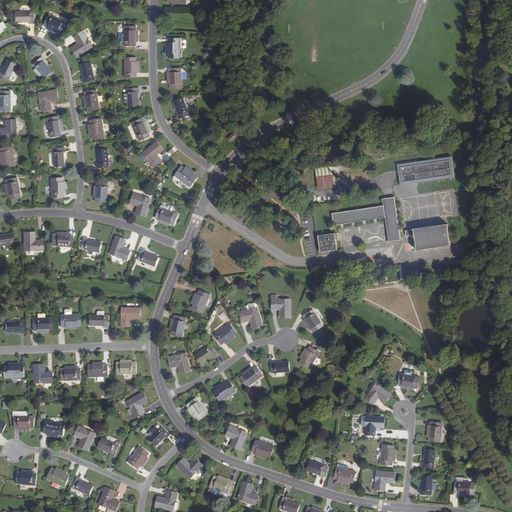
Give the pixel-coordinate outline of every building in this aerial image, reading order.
[(33,24),(33,12),(15,13),(15,23),(29,22),(29,24),(33,24)] [(49,15),(44,25),(47,26),(58,32),(62,34),(67,23),(49,15)] [(57,34),(58,32),(47,26),(46,29),(57,34)] [(136,46),(136,42),(136,30),(136,26),(125,26),(124,46),(136,46)] [(72,48),(78,57),(93,47),(87,38),(87,37),(83,31),(74,37),(79,44),(72,48)] [(181,39),(169,39),(169,42),(169,54),(169,58),(181,58),(181,39)] [(45,60),(42,57),(33,65),(45,78),(53,72),(44,61),(45,60)] [(125,78),(137,77),(137,73),(137,61),(136,58),(125,58),(125,78)] [(0,71),(0,76),(9,81),(17,65),(8,60),(1,72),(0,71)] [(83,83),(95,80),(91,62),(81,65),(84,78),(82,78),(83,83)] [(181,68),(170,69),(170,73),(170,85),(171,88),(182,88),(181,68)] [(140,92),(139,88),(128,89),(128,94),(129,103),(129,107),(139,106),(139,93),(140,92)] [(59,101),(57,90),(39,93),(41,104),(40,104),(42,112),(52,110),(51,102),(59,101)] [(85,92),(86,95),(87,107),(88,111),(100,109),(97,90),(85,92)] [(0,91),(0,110),(11,111),(11,92),(0,91)] [(177,115),(179,119),(190,115),(183,98),(173,102),(178,115),(177,115)] [(50,138),(62,136),(61,132),(60,120),(59,116),(47,118),(50,138)] [(139,141),(150,136),(149,133),(144,122),(142,118),(132,123),(139,141)] [(90,121),(90,124),(92,136),(93,140),(105,138),(102,119),(90,121)] [(0,129),(0,139),(17,138),(17,127),(16,120),(6,120),(6,128),(0,129)] [(236,136),(234,133),(228,138),(231,141),(236,136)] [(163,150),(157,142),(143,153),(149,161),(149,162),(154,168),(162,161),(157,155),(163,150)] [(1,148),(2,152),(3,164),(3,167),(15,166),(13,147),(1,148)] [(66,152),(65,148),(53,149),(55,167),(65,166),(64,152),(66,152)] [(97,168),(109,167),(108,149),(98,150),(98,163),(97,164),(97,168)] [(452,157),(397,165),(400,185),(455,177),(452,157)] [(198,177),(195,175),(185,168),(182,166),(175,176),(191,187),(198,177)] [(196,173),(186,166),(185,168),(195,175),(196,173)] [(333,174),(332,166),(315,168),(318,188),(335,186),(333,174)] [(17,178),(6,180),(7,184),(9,196),(10,199),(21,197),(17,178)] [(52,198),(64,198),(64,194),(64,182),(63,178),(52,179),(52,198)] [(97,182),(97,186),(96,198),(95,202),(107,202),(109,183),(97,182)] [(136,214),(146,217),(151,199),(141,196),(134,193),(130,203),(138,206),(136,214)] [(383,199),(384,206),(332,214),(334,225),(385,217),(389,242),(401,240),(395,197),(383,199)] [(156,218),(159,219),(170,223),(174,225),(178,214),(160,207),(156,218)] [(451,245),(448,225),(405,231),(406,237),(415,235),(417,250),(451,245)] [(34,233),(24,233),(24,251),(35,251),(43,251),(43,241),(35,241),(34,233)] [(338,250),(335,233),(318,236),(320,253),(338,250)] [(0,246),(13,244),(12,234),(0,235),(0,246)] [(72,236),(69,236),(57,235),(53,234),(52,246),(72,248),(72,236)] [(126,240),(116,236),(110,254),(120,257),(120,258),(127,260),(131,251),(123,248),(126,240)] [(88,238),(84,237),(82,249),(100,253),(102,243),(88,240),(88,238)] [(147,250),(143,249),(138,260),(155,267),(159,257),(146,252),(147,250)] [(199,291),(197,294),(193,305),(192,309),(203,313),(210,295),(199,291)] [(280,318),(291,318),(290,300),(279,300),(279,299),(272,299),(272,310),(280,310),(280,318)] [(140,319),(140,308),(122,308),(122,319),(122,326),(132,326),(132,319),(140,319)] [(252,328),(263,325),(257,308),(247,311),(239,313),(242,323),(250,320),(252,328)] [(313,310),(303,316),(305,319),(311,329),(313,333),(323,326),(313,310)] [(60,315),(61,327),(64,327),(76,326),(80,326),(79,314),(75,314),(67,315),(60,315)] [(107,328),(108,316),(103,316),(96,315),(89,315),(89,326),(103,326),(103,328),(107,328)] [(186,318),(175,315),(174,319),(171,331),(170,335),(182,337),(186,318)] [(33,331),(36,330),(48,330),(52,330),(52,318),(32,319),(33,331)] [(309,331),(311,329),(305,319),(303,320),(309,331)] [(234,336),(237,333),(226,320),(214,329),(214,336),(221,345),(224,343),(234,336)] [(20,334),(24,334),(24,321),(6,322),(6,332),(19,332),(20,334)] [(235,338),(234,336),(224,343),(226,345),(235,338)] [(217,355),(210,345),(195,355),(201,364),(213,356),(213,357),(217,355)] [(320,353),(310,346),(308,349),(301,359),(299,362),(309,369),(320,353)] [(305,348),(299,358),(301,359),(308,349),(305,348)] [(180,374),(190,371),(186,354),(175,356),(168,358),(170,368),(178,366),(180,374)] [(275,361),(270,362),(271,374),(290,371),(289,361),(276,363),(275,361)] [(137,374),(137,362),(133,362),(121,363),(117,363),(117,374),(137,374)] [(44,365),(34,365),(34,384),(46,383),(46,384),(53,383),(53,373),(45,373),(44,365)] [(109,377),(108,365),(104,365),(93,365),(89,366),(89,377),(109,377)] [(24,377),(24,366),(20,366),(9,366),(5,366),(5,378),(24,377)] [(263,376),(256,366),(253,368),(243,375),(240,378),(247,388),(263,376)] [(251,366),(242,373),(243,375),(253,368),(251,366)] [(81,380),(80,369),(77,369),(65,369),(61,369),(62,381),(81,380)] [(398,386),(401,386),(413,388),(417,389),(419,378),(412,376),(404,375),(400,374),(398,386)] [(225,381),(215,388),(217,390),(226,384),(225,381)] [(217,390),(213,392),(220,402),(236,391),(229,382),(226,384),(217,390)] [(385,403),(391,394),(376,384),(370,392),(365,398),(374,405),(378,398),(385,403)] [(148,402),(143,393),(127,402),(132,411),(132,412),(136,418),(145,413),(141,406),(148,402)] [(187,406),(189,408),(196,418),(199,421),(208,413),(196,398),(187,406)] [(194,419),(196,418),(189,408),(187,410),(194,419)] [(15,428),(18,428),(30,428),(34,428),(34,416),(15,416),(15,428)] [(384,428),(385,417),(366,416),(366,427),(365,427),(365,435),(375,436),(376,427),(384,428)] [(44,433),(47,433),(59,435),(63,436),(65,424),(46,421),(44,433)] [(429,442),(440,442),(442,423),(430,422),(430,426),(429,438),(429,442)] [(79,446),(88,451),(96,434),(86,430),(86,429),(79,426),(75,436),(82,439),(79,446)] [(231,446),(240,450),(247,433),(237,429),(230,426),(226,436),(234,439),(231,446)] [(167,438),(170,435),(162,427),(159,430),(154,435),(149,440),(156,447),(166,437),(167,438)] [(110,455),(114,457),(119,446),(103,439),(99,448),(111,454),(110,455)] [(252,451),(256,453),(267,456),(270,458),(274,446),(255,440),(252,451)] [(380,464),(392,465),(393,461),(394,450),(394,446),(382,445),(380,464)] [(129,463),(139,469),(140,466),(147,456),(149,454),(140,447),(129,463)] [(422,468),(434,468),(435,450),(425,449),(424,463),(422,463),(422,468)] [(143,468),(150,458),(147,456),(140,466),(143,468)] [(184,459),(177,466),(190,479),(203,466),(196,459),(190,464),(184,459)] [(323,478),(327,467),(310,461),(307,471),(320,475),(319,477),(323,478)] [(334,479),(338,480),(349,483),(353,484),(356,472),(337,467),(334,479)] [(65,487),(70,477),(67,475),(56,470),(52,468),(47,478),(65,487)] [(36,486),(37,474),(33,474),(21,473),(17,472),(16,483),(36,486)] [(394,483),(395,473),(377,472),(376,482),(375,489),(385,490),(386,482),(394,483)] [(228,495),(233,484),(229,482),(218,478),(214,476),(210,487),(228,495)] [(420,494),(431,495),(433,477),(423,476),(421,490),(420,489),(420,494)] [(82,479),(77,477),(73,488),(90,495),(94,486),(81,481),(82,479)] [(455,493),(458,494),(470,495),(474,495),(475,483),(455,481),(455,493)] [(253,485),(244,482),(238,499),(255,505),(259,495),(251,493),(253,485)] [(116,492),(106,488),(99,504),(116,511),(120,502),(113,499),(116,492)] [(166,499),(158,497),(156,507),(173,511),(178,494),(168,491),(166,499)] [(288,499),(283,497),(279,509),(288,511),(298,511),(300,505),(287,501),(288,499)]
